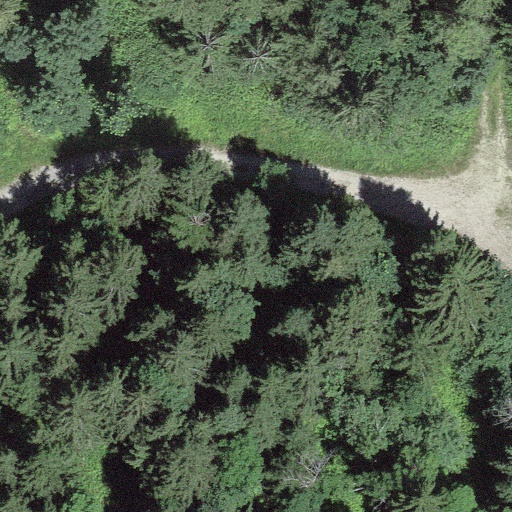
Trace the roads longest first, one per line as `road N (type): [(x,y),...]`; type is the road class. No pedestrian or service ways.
road 1 (track): [(0,210),(40,183),(105,164),(178,161),(315,174),(511,249)]
road 2 (track): [(365,188),(430,340),(471,511)]
road 3 (track): [(509,245),(481,0)]
